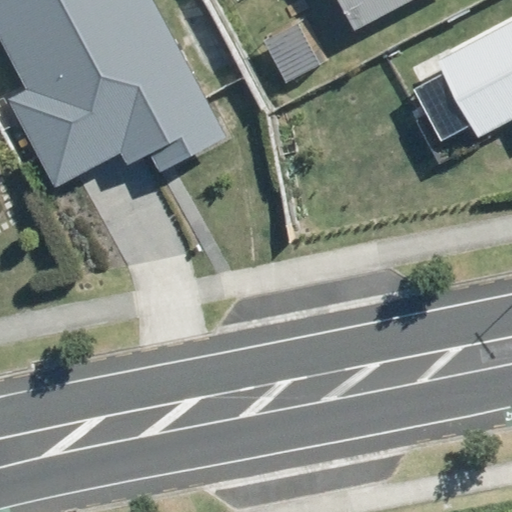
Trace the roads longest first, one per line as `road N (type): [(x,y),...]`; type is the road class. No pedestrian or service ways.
road 1 (residential): [(0,422),(191,372),(511,307)]
road 2 (residential): [(511,393),(0,490)]
